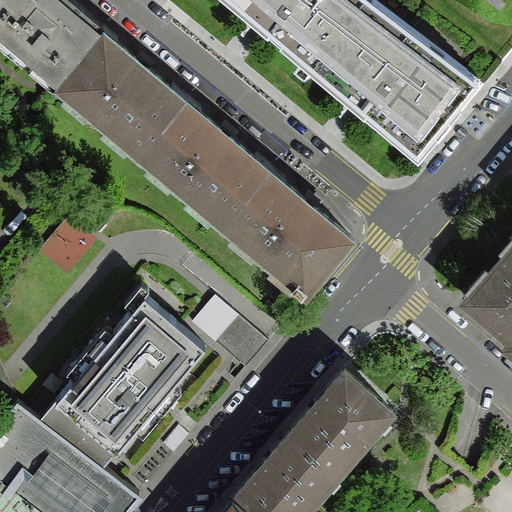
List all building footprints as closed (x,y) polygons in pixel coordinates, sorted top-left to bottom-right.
[(104,24),(76,0),(0,0),(0,40),(54,85),(59,80),(104,24)] [(478,81),(371,0),(226,0),(413,159),(478,81)] [(189,93),(104,24),(59,80),(141,150),(189,93)] [(272,163),(189,93),(141,150),(224,220),(272,163)] [(354,231),(272,163),(224,220),(307,288),(354,231)] [(71,270),(102,235),(74,209),(42,245),(71,270)] [(511,247),(467,297),(472,301),(486,313),(511,335),(511,247)] [(146,292),(56,396),(64,403),(50,422),(105,464),(208,342),(146,292)] [(194,319),(217,339),(239,313),(217,293),(194,319)] [(220,341),(248,364),(271,339),(242,315),(220,341)] [(13,387),(0,356),(0,390),(5,396),(13,387)] [(390,408),(344,369),(292,431),(336,470),(390,408)] [(19,399),(0,420),(0,476),(34,503),(46,511),(123,511),(141,491),(105,464),(50,422),(19,399)] [(300,511),(336,470),(292,431),(236,496),(256,511),(300,511)] [(26,511),(34,503),(0,476),(0,511),(26,511)] [(256,511),(236,496),(221,511),(256,511)] [(46,511),(34,503),(26,511),(46,511)]
